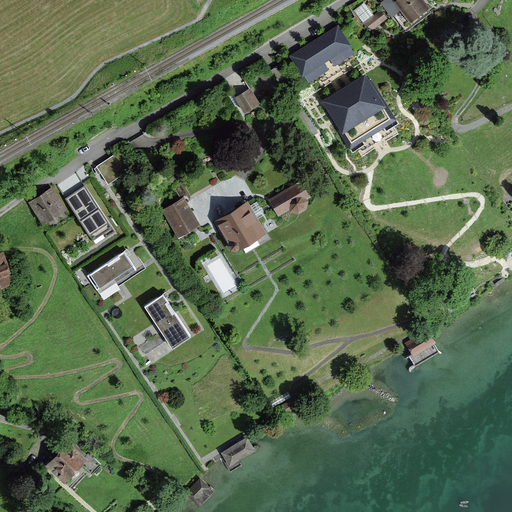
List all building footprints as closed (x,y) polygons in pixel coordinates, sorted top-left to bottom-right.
[(424,0),(397,0),(393,3),(408,23),(430,7),(424,0)] [(388,18),(381,10),(375,15),(364,3),(355,11),(374,32),(388,18)] [(351,44),(339,24),(290,54),(302,75),(304,74),(308,81),(328,69),(324,61),(329,58),(334,65),(354,52),(350,45),(351,44)] [(386,104),(366,72),(322,99),(327,107),(325,108),(350,148),(353,152),(399,123),(396,119),(386,104)] [(244,115),(261,104),(250,87),(233,98),(244,115)] [(122,150),(95,167),(106,185),(133,168),(122,150)] [(300,179),(267,200),(278,218),(290,210),(299,214),(307,208),(306,201),(311,197),(300,179)] [(84,186),(64,200),(90,239),(110,226),(84,186)] [(50,188),(26,203),(39,225),(64,210),(50,188)] [(185,196),(161,210),(177,238),(201,224),(185,196)] [(248,200),(211,221),(231,255),(267,235),(248,200)] [(101,297),(147,268),(132,245),(86,275),(101,297)] [(0,288),(13,284),(2,253),(0,253),(0,288)] [(163,292),(145,304),(172,346),(191,333),(163,292)] [(411,358),(437,343),(431,332),(404,347),(411,358)] [(255,450),(246,436),(219,453),(228,467),(255,450)] [(86,460),(67,442),(44,466),(63,484),(86,460)] [(185,494),(199,506),(214,490),(201,477),(185,494)]
